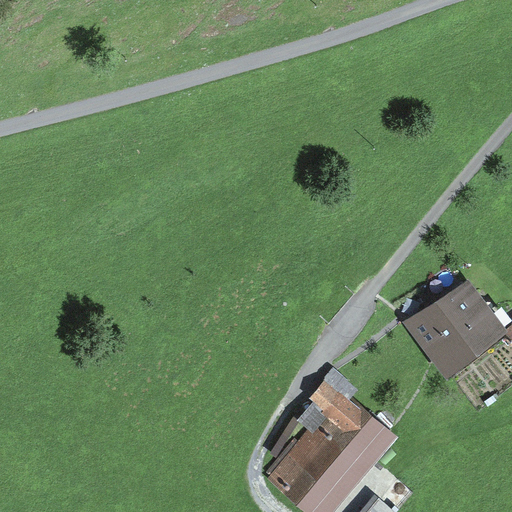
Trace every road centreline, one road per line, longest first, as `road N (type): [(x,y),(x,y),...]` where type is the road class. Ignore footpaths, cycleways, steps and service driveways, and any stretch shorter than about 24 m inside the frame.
road 1 (track): [(511,112),(298,361),(258,439),(274,484),(308,511)]
road 2 (unclassified): [(0,129),(446,0)]
